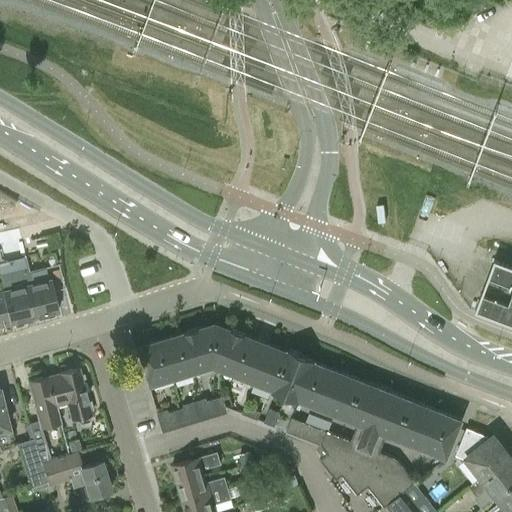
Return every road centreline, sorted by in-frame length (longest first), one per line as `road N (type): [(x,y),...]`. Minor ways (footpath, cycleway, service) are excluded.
road 1 (tertiary): [(0,111),(173,223),(278,271)]
road 2 (tertiary): [(278,271),(317,155),(313,119),(269,0)]
road 3 (tertiary): [(278,271),(511,381)]
road 4 (residential): [(0,181),(90,229),(109,252),(127,313)]
road 5 (unclassified): [(148,511),(92,324)]
